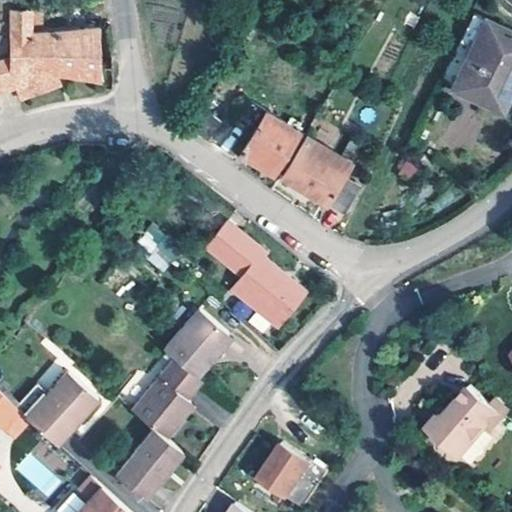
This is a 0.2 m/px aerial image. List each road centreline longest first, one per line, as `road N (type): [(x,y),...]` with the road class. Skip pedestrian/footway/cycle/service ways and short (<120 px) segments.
road 1 (residential): [(367,263),(350,294),(259,392),(178,511)]
road 2 (residential): [(136,105),(184,148),(344,256),(367,263)]
road 3 (unknown): [(325,511),(369,452),(365,359),(397,258)]
road 4 (residential): [(511,187),(425,248),(367,263)]
road 5 (residential): [(136,105),(0,140)]
